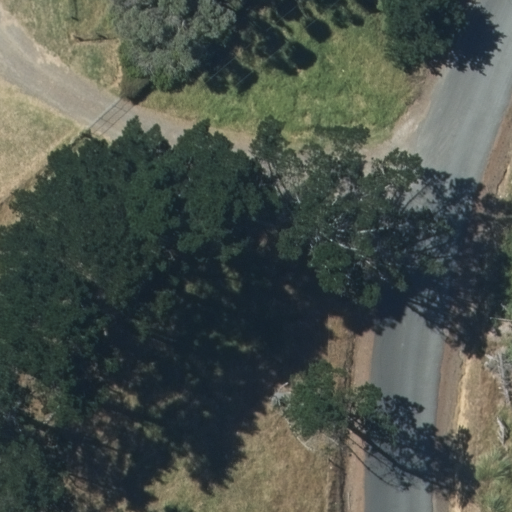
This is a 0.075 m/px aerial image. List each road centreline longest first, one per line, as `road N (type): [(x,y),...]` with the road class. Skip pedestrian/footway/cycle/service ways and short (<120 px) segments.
road 1 (unclassified): [(412,511),(426,265),(488,69),(511,20)]
road 2 (track): [(469,129),(219,161),(19,95),(0,67)]
